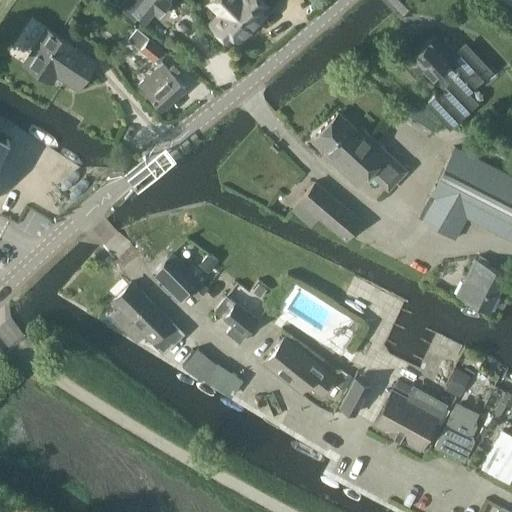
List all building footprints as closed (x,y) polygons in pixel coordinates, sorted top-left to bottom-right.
[(124,0),(123,2),(145,20),(154,12),(158,15),(169,2),(167,0),(124,0)] [(213,0),(212,1),(224,13),(214,23),(231,40),(237,34),(241,38),(266,13),(262,9),(268,3),(265,0),(213,0)] [(78,88),(96,61),(48,30),(25,64),(51,81),(56,74),(78,88)] [(154,59),(162,49),(138,30),(130,40),(154,59)] [(443,41),(435,33),(407,61),(420,75),(425,70),(442,88),(428,100),(450,123),(473,102),(463,92),(487,69),(465,47),(451,60),(448,56),(455,51),(444,40),(443,41)] [(162,109),(184,88),(159,60),(155,64),(158,67),(139,84),(162,109)] [(364,136),(344,115),(320,140),(340,160),(337,163),(362,188),(374,175),(392,193),(409,175),(367,133),(364,136)] [(511,176),(454,147),(418,217),(455,240),(466,217),(511,240),(511,176)] [(365,225),(320,185),(296,212),(313,228),(322,218),(349,243),(365,225)] [(206,288),(172,253),(168,250),(149,269),(177,297),(188,288),(197,297),(206,288)] [(201,261),(211,270),(219,260),(210,252),(201,261)] [(467,274),(457,294),(464,297),(488,309),(505,274),(475,259),(467,274)] [(181,332),(130,280),(110,297),(117,304),(110,311),(123,325),(136,338),(143,331),(162,351),(181,332)] [(237,299),(244,289),(237,283),(229,294),(237,299)] [(239,342),(257,319),(225,295),(213,310),(232,325),(227,332),(239,342)] [(319,393),(334,374),(284,334),(261,362),(299,391),(306,382),(319,393)] [(456,395),(466,373),(455,368),(445,389),(456,395)] [(335,380),(346,386),(352,376),(341,370),(335,380)] [(412,384),(398,376),(393,386),(392,385),(372,421),(420,448),(438,415),(440,416),(448,401),(413,382),(412,384)] [(352,384),(335,409),(349,419),(366,393),(352,384)] [(509,406),(511,401),(511,393),(506,390),(500,401),(509,406)] [(453,405),(434,444),(464,459),(475,437),(472,431),(477,422),(476,416),(453,405)] [(480,441),(486,428),(482,426),(476,438),(480,441)] [(509,480),(511,474),(511,431),(502,426),(481,465),(509,480)]
